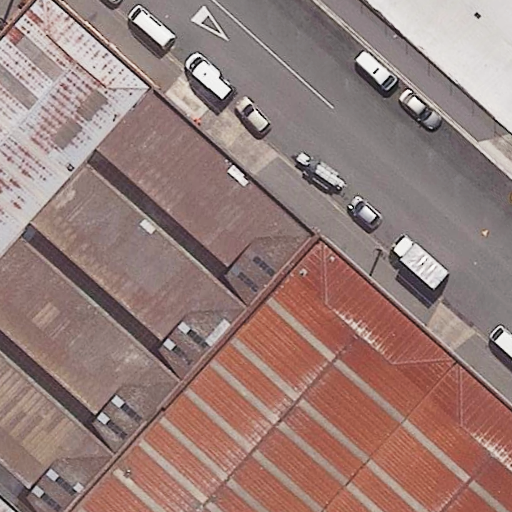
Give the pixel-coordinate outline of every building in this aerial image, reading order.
[(0,260),(6,266),(171,81),(80,0),(37,0),(0,41),(0,260)] [(364,0),(379,15),(394,0),(364,0)] [(511,0),(496,0),(490,6),(483,0),(435,0),(404,34),(455,81),(466,70),(511,112),(511,0)] [(80,511),(336,228),(171,81),(6,266),(0,271),(0,468),(48,511),(80,511)] [(511,511),(511,386),(336,228),(80,511),(511,511)] [(0,511),(48,511),(0,468),(0,511)]
